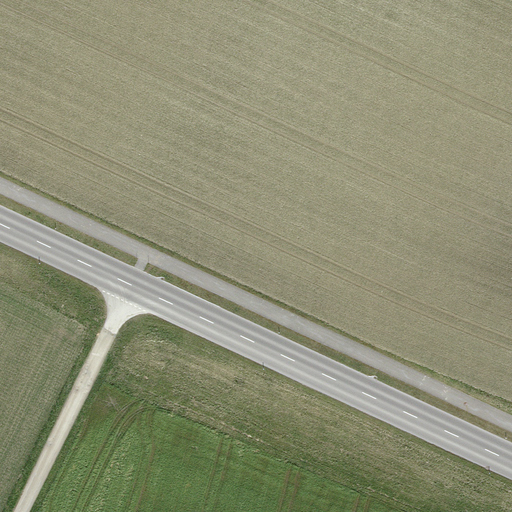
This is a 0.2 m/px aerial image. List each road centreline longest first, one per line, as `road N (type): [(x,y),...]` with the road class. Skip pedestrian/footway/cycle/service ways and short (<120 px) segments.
road 1 (tertiary): [(0,225),(511,464)]
road 2 (track): [(23,511),(134,288)]
